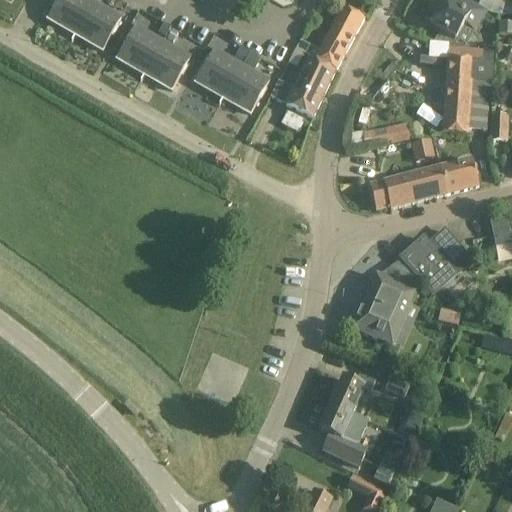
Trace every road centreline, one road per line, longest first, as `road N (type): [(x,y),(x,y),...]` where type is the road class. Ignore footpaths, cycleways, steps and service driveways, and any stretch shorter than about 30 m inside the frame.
road 1 (residential): [(323,206),(279,192),(13,43)]
road 2 (tertiary): [(223,511),(264,447),(313,322),(323,235)]
road 3 (tertiary): [(184,511),(90,403),(0,323)]
road 4 (tertiary): [(323,206),(337,102),(391,0)]
road 5 (residential): [(323,235),(511,194)]
road 6 (residential): [(310,0),(281,46),(264,46),(171,0)]
